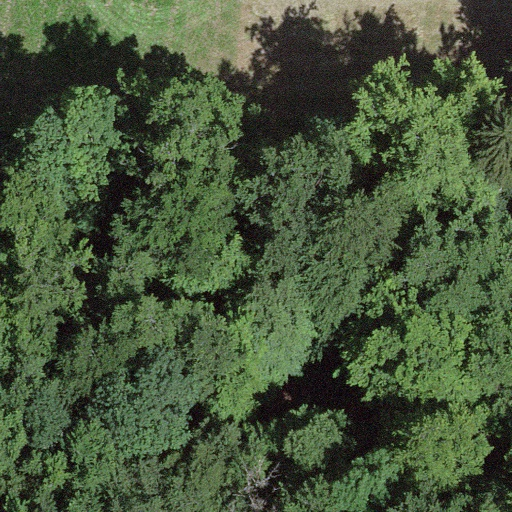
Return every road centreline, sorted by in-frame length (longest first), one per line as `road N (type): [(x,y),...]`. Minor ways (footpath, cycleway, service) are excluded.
road 1 (track): [(511,488),(356,438),(141,337),(0,234)]
road 2 (track): [(117,511),(0,381)]
